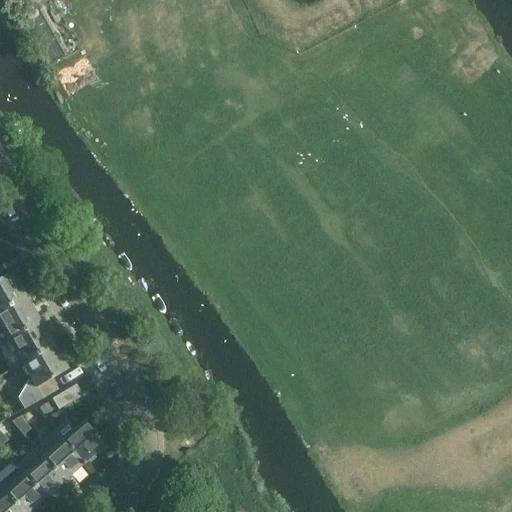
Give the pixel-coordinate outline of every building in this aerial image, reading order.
[(0,310),(25,296),(10,271),(0,277),(0,310)] [(0,310),(0,342),(8,338),(39,320),(25,296),(0,310)] [(39,320),(8,338),(22,363),(53,345),(39,320)] [(30,377),(18,399),(24,409),(36,401),(58,388),(52,378),(67,369),(53,345),(22,363),(30,377)] [(76,385),(52,399),(58,410),(82,396),(76,385)] [(25,414),(14,420),(19,429),(30,422),(25,414)] [(14,420),(0,428),(5,436),(19,429),(14,420)] [(65,421),(53,431),(54,433),(61,440),(63,438),(83,461),(104,443),(84,420),(73,430),(65,421)] [(54,433),(37,448),(43,456),(64,479),(83,461),(63,438),(61,440),(54,433)] [(36,447),(16,465),(17,466),(44,496),(64,479),(43,456),(37,448),(36,447)] [(17,466),(0,481),(0,486),(4,491),(22,511),(26,511),(44,496),(23,474),(17,466)] [(22,511),(4,491),(0,486),(0,511),(22,511)]
